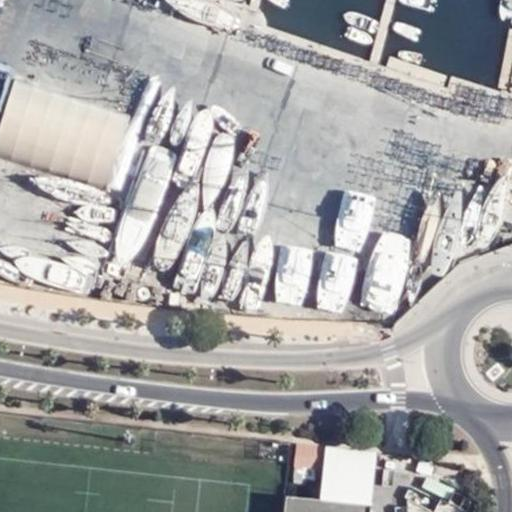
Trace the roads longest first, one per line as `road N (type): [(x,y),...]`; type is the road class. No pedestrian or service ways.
road 1 (secondary): [(0,368),(243,401),(459,400)]
road 2 (secondary): [(451,322),(388,347),(297,360),(123,350),(0,330)]
